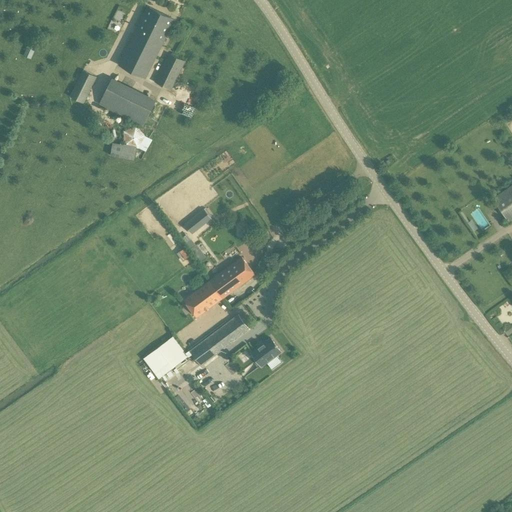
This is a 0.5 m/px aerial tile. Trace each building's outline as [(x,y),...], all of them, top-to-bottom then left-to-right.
[(146,78),(160,50),(175,19),(147,6),(119,65),(146,78)] [(30,59),(35,47),(27,44),(22,56),(30,59)] [(154,82),(160,84),(171,90),(185,61),(169,53),(154,82)] [(69,96),(84,103),(97,77),(82,70),(69,96)] [(112,78),(99,104),(143,126),(156,100),(112,78)] [(110,155),(134,160),(136,147),(113,142),(110,155)] [(511,185),(492,199),(508,222),(511,219),(511,185)] [(205,210),(185,225),(192,234),(212,219),(205,210)] [(180,251),(186,260),(191,255),(185,247),(180,251)] [(210,281),(222,298),(255,275),(242,257),(210,281)] [(222,298),(210,281),(184,299),(197,317),(222,298)] [(190,351),(201,365),(249,329),(239,315),(190,351)] [(173,335),(144,358),(159,378),(189,356),(173,335)] [(252,352),(262,366),(269,361),(270,362),(275,358),(274,357),(281,351),(271,338),(252,352)]
